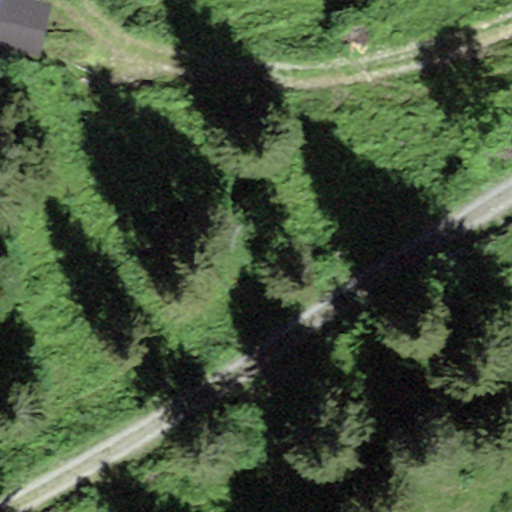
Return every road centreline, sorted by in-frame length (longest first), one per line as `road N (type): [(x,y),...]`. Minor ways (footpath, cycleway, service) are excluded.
road 1 (track): [(511,201),(7,511)]
road 2 (track): [(511,23),(431,54),(329,75),(154,63),(64,0)]
